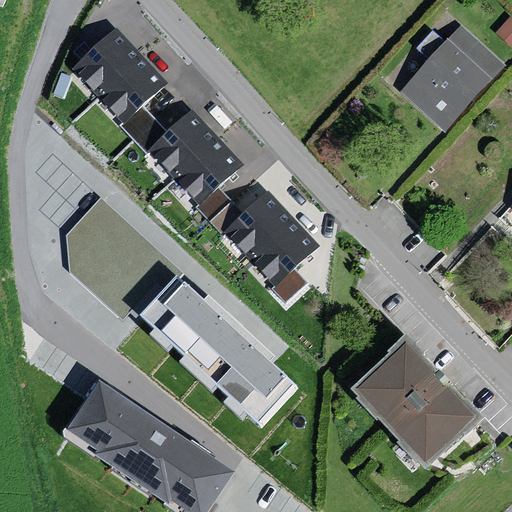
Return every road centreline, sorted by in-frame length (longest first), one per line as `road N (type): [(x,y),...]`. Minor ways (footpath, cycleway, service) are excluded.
road 1 (unknown): [(70,0),(28,113),(19,240),(35,294),(76,351),(288,508)]
road 2 (residential): [(149,0),(511,389)]
